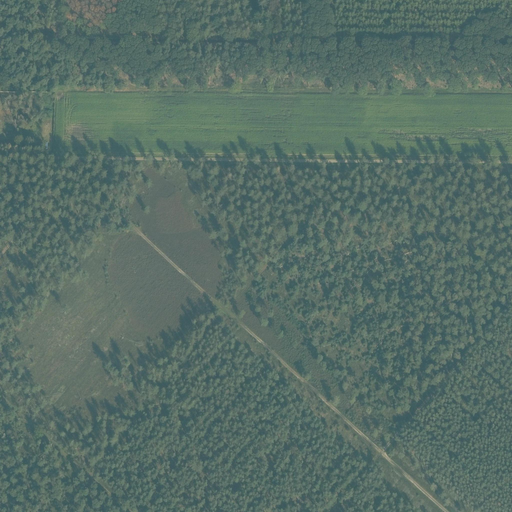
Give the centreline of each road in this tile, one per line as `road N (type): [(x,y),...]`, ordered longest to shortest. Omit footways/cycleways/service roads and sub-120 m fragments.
road 1 (track): [(443,511),(134,231),(64,157)]
road 2 (track): [(0,29),(39,46),(511,47)]
road 3 (track): [(511,162),(0,157)]
road 4 (track): [(511,296),(329,511)]
road 5 (track): [(56,511),(224,313)]
road 6 (track): [(0,397),(124,511)]
road 7 (track): [(84,158),(0,257)]
